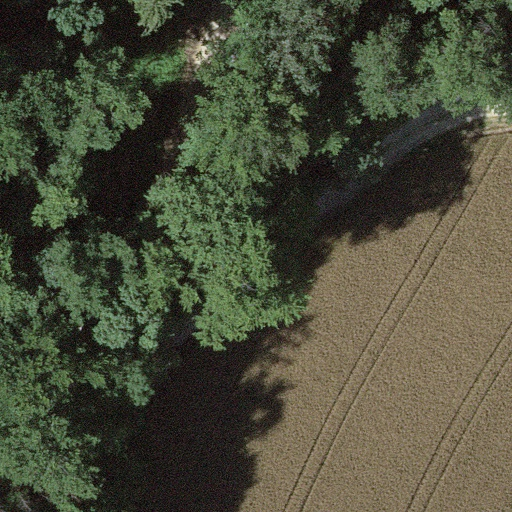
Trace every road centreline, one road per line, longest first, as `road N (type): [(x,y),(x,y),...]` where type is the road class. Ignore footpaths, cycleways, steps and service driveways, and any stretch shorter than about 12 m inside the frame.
road 1 (track): [(511,106),(430,124),(372,162),(174,317),(115,397)]
road 2 (track): [(115,397),(165,115),(206,0)]
road 3 (track): [(67,511),(115,397)]
